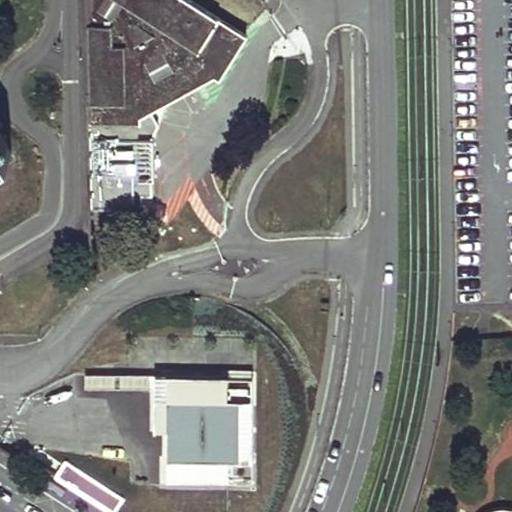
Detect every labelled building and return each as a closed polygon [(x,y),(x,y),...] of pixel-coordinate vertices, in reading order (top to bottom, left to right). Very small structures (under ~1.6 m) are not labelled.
[(84,0),(87,125),(88,211),(96,210),(96,203),(106,203),(106,211),(143,210),(142,195),(139,123),(139,119),(139,100),(197,65),(211,76),(215,79),(241,37),(209,16),(218,0),(84,0)] [(197,65),(139,100),(139,119),(211,76),(197,65)] [(161,126),(152,111),(139,119),(139,123),(142,195),(153,195),(152,141),(161,126)] [(0,149),(9,143),(0,129),(0,149)] [(85,374),(85,391),(151,391),(151,432),(162,432),(162,486),(260,486),(260,371),(230,371),(230,374),(85,374)] [(65,483),(111,511),(112,511),(122,497),(65,459),(54,476),(65,483)]
